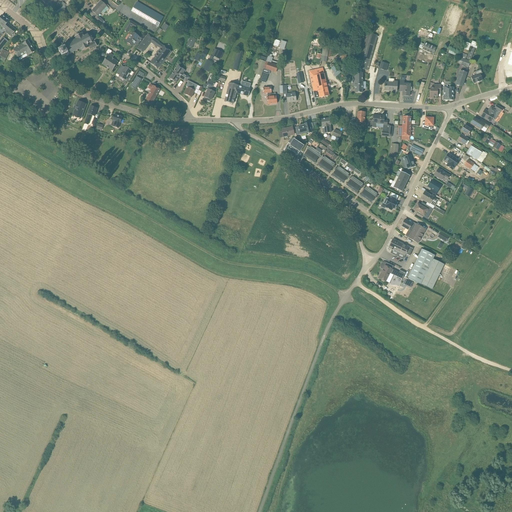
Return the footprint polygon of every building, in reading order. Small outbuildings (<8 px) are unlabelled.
[(41,0),(38,4),(50,13),(55,6),(54,5),(58,0),(60,0),(62,2),(63,0),(41,0)] [(98,17),(97,16),(107,6),(101,1),(92,11),(94,13),(92,15),(96,19),(101,24),(104,21),(99,16),(98,17)] [(158,27),(164,16),(137,1),(131,11),(158,27)] [(5,27),(7,23),(9,21),(2,15),(0,17),(0,23),(3,26),(3,27),(1,29),(4,31),(6,28),(5,27)] [(321,22),(327,24),(329,20),(318,16),(314,25),(319,27),(321,22)] [(134,30),(137,25),(130,21),(124,30),(127,33),(131,28),(134,30)] [(11,37),(16,30),(7,23),(5,27),(6,28),(4,31),(6,33),(11,37)] [(427,40),(432,41),(434,34),(420,29),(419,34),(428,37),(427,40)] [(138,45),(143,38),(141,36),(140,37),(132,32),(126,42),(133,46),(135,43),(138,45)] [(355,66),(368,70),(377,36),(364,32),(355,66)] [(84,37),(83,34),(82,34),(82,33),(75,37),(74,36),(74,37),(75,37),(76,40),(73,41),(72,40),(71,41),(72,42),(69,43),(68,42),(68,43),(68,44),(64,46),(64,45),(63,45),(61,45),(61,47),(62,49),(59,50),(62,57),(66,55),(66,56),(67,56),(68,55),(73,53),(73,54),(74,54),(73,52),(77,51),(77,52),(78,52),(77,50),(81,49),(82,51),(82,52),(83,51),(89,48),(90,50),(97,46),(95,42),(92,43),(92,42),(93,39),(94,38),(91,36),(92,35),(91,35),(91,36),(88,35),(88,34),(88,35),(84,37)] [(159,43),(148,35),(137,49),(143,53),(150,42),(157,46),(159,43)] [(186,45),(192,48),(196,40),(191,37),(186,45)] [(22,51),(31,46),(28,41),(16,48),(17,50),(18,49),(19,51),(18,51),(19,52),(22,50),(22,51)] [(433,54),(436,48),(421,42),(418,48),(433,54)] [(14,51),(18,58),(26,54),(28,56),(35,52),(31,46),(22,51),(22,50),(19,52),(18,51),(19,51),(18,49),(17,50),(16,48),(13,50),(14,51)] [(150,63),(158,69),(171,52),(163,46),(150,63)] [(471,46),(466,59),(471,61),(475,48),(471,46)] [(329,48),(323,48),(321,61),(327,62),(329,48)] [(213,57),(220,60),(223,53),(215,49),(211,56),(211,55),(209,58),(212,59),(213,57)] [(9,52),(3,50),(0,55),(0,56),(2,57),(1,59),(5,61),(6,59),(9,53),(9,52)] [(238,50),(232,69),(238,71),(243,52),(238,50)] [(461,65),(463,66),(468,67),(468,68),(471,61),(466,60),(459,57),(460,58),(458,63),(461,65)] [(118,62),(112,59),(111,61),(106,58),(102,64),(112,71),(118,62)] [(207,60),(202,69),(209,72),(213,63),(207,60)] [(266,62),(259,60),(257,67),(263,70),(266,62)] [(276,73),(278,66),(266,62),(264,69),(276,73)] [(189,77),(183,73),(185,70),(178,65),(169,78),(175,82),(179,77),(186,82),(189,77)] [(336,73),(334,75),(337,77),(342,72),(335,65),(331,68),(336,73)] [(125,80),(129,75),(132,71),(125,67),(124,70),(121,68),(117,73),(120,75),(119,76),(125,80)] [(317,79),(325,78),(323,68),(322,68),(323,68),(320,69),(320,68),(319,68),(319,69),(316,70),(316,69),(316,70),(309,71),(312,85),(318,83),(317,79)] [(482,80),(480,75),(482,74),(481,71),(480,69),(472,72),(471,78),(473,84),(476,83),(479,82),(482,80)] [(466,72),(464,72),(461,71),(460,71),(456,85),(462,87),(467,72),(466,72)] [(266,83),(269,74),(264,72),(261,81),(266,83)] [(320,98),(329,96),(325,78),(317,79),(318,83),(312,85),(314,92),(318,91),(320,98)] [(209,79),(207,84),(205,88),(208,90),(205,97),(207,98),(207,99),(207,101),(209,101),(210,101),(211,100),(215,92),(213,91),(214,90),(215,88),(213,86),(215,82),(209,79)] [(355,93),(363,93),(362,79),(352,79),(353,87),(355,86),(355,93)] [(397,91),(397,81),(394,81),(394,79),(389,79),(389,83),(385,83),(385,90),(397,91)] [(196,88),(197,85),(189,81),(186,87),(188,88),(185,94),(191,97),(196,88)] [(250,89),(249,89),(251,83),(242,81),(241,87),(238,86),(236,90),(235,92),(237,92),(236,93),(248,96),(250,89)] [(402,96),(409,96),(410,84),(403,84),(404,82),(400,82),(400,89),(403,89),(402,96)] [(160,90),(153,86),(150,84),(148,88),(151,90),(148,95),(149,95),(145,101),(152,105),(160,90)] [(236,90),(238,86),(229,84),(224,102),(233,104),(236,93),(237,92),(235,92),(236,90)] [(434,96),(437,96),(438,91),(441,92),(441,85),(434,84),(434,88),(431,88),(431,98),(434,98),(434,96)] [(443,100),(453,100),(454,88),(450,88),(450,85),(444,85),(443,96),(443,97),(443,99),(443,100)] [(268,104),(277,104),(276,96),(276,94),(271,94),(271,87),(263,87),(263,93),(267,93),(268,104)] [(288,102),(296,101),(295,93),(286,94),(288,102)] [(81,119),(84,109),(86,104),(78,101),(73,116),(81,119)] [(94,117),(97,108),(90,106),(84,123),(89,125),(92,116),(94,117)] [(484,112),(481,116),(490,122),(494,115),(493,114),(496,110),(491,107),(488,111),(486,110),(485,112),(484,112)] [(365,124),(365,112),(358,112),(357,119),(356,119),(356,123),(365,124)] [(118,129),(122,117),(114,114),(112,121),(116,122),(114,127),(118,129)] [(368,127),(376,128),(376,127),(377,124),(383,125),(383,126),(383,128),(382,136),(392,137),(393,127),(390,126),(390,125),(387,125),(388,121),(384,120),(384,116),(373,115),(373,120),(368,120),(368,127)] [(411,125),(411,117),(403,117),(402,126),(398,126),(398,136),(402,136),(402,129),(406,129),(406,124),(411,125)] [(331,132),(330,123),(329,118),(321,119),(323,134),(331,132)] [(423,122),(422,128),(426,129),(426,128),(428,128),(428,126),(432,126),(433,126),(434,118),(426,118),(426,122),(423,122)] [(474,118),(471,124),(481,130),(483,126),(487,129),(490,124),(481,119),(479,121),(474,118)] [(410,137),(411,125),(406,124),(406,129),(402,129),(402,136),(410,137)] [(349,133),(349,132),(351,127),(346,125),(343,130),(349,133)] [(466,138),(468,139),(469,136),(468,136),(471,130),(465,126),(461,131),(464,133),(462,136),(461,135),(466,138)] [(292,127),(282,130),(284,137),(294,134),(292,127)] [(339,139),(340,137),(342,133),(335,130),(332,136),(339,139)] [(464,145),(468,139),(466,138),(461,135),(457,141),(464,145)] [(492,138),(491,138),(486,135),(483,138),(482,141),(488,144),(492,138)] [(294,140),(295,137),(291,138),(289,142),(291,143),(291,144),(288,149),(293,152),(299,143),(294,140)] [(330,143),(323,138),(320,142),(328,147),(330,143)] [(501,145),(496,142),(492,147),(498,151),(501,145)] [(307,144),(306,143),(303,146),(299,143),(293,152),(298,155),(301,151),(301,150),(304,152),(307,144)] [(488,154),(483,151),(472,145),(467,153),(482,163),(488,154)] [(309,159),(315,150),(310,147),(309,147),(308,146),(306,149),(308,150),(304,155),(306,156),(306,157),(309,159)] [(315,150),(309,159),(313,162),(313,161),(315,162),(318,157),(320,158),(321,156),(320,155),(321,154),(315,150)] [(452,170),(458,161),(448,154),(444,160),(449,164),(447,167),(452,170)] [(323,169),(330,160),(324,157),(322,156),(321,159),(322,160),(318,165),(320,166),(320,167),(323,169)] [(415,166),(412,158),(409,159),(408,156),(400,159),(402,162),(404,169),(407,168),(407,169),(415,166)] [(474,164),(468,160),(468,159),(464,165),(470,170),(471,169),(474,164)] [(334,165),(335,164),(330,160),(323,169),(327,172),(327,171),(329,172),(333,167),(334,168),(336,166),(334,165)] [(474,164),(471,169),(475,172),(479,167),(474,164)] [(337,179),(344,170),(338,167),(336,166),(335,169),(336,170),(333,175),(334,176),(334,177),(337,179)] [(481,187),(484,182),(464,167),(460,173),(481,187)] [(450,176),(447,174),(442,172),(443,171),(441,170),(441,171),(438,169),(434,176),(442,180),(444,178),(448,180),(450,176)] [(344,170),(337,179),(341,182),(341,181),(343,182),(345,179),(346,180),(348,178),(350,176),(348,175),(349,174),(344,170)] [(408,181),(411,176),(402,172),(399,177),(408,181)] [(352,189),(358,180),(353,177),(352,177),(351,176),(349,179),(350,180),(347,185),(349,186),(348,187),(352,189)] [(405,187),(408,181),(399,177),(397,182),(405,187)] [(358,180),(352,189),(355,192),(355,191),(357,192),(361,187),(362,188),(364,186),(363,185),(363,184),(358,180)] [(442,186),(436,183),(432,180),(428,187),(432,189),(430,192),(436,195),(442,186)] [(403,192),(405,187),(397,182),(394,188),(403,192)] [(447,182),(445,185),(455,191),(456,189),(451,186),(452,185),(447,182)] [(366,199),(372,190),(367,187),(366,187),(365,186),(363,189),(364,190),(361,195),(363,196),(362,197),(366,199)] [(469,187),(464,195),(469,197),(474,190),(469,187)] [(372,190),(366,199),(369,202),(369,201),(371,202),(375,197),(376,198),(378,196),(377,195),(377,194),(372,190)] [(427,205),(433,209),(434,206),(435,206),(438,201),(437,200),(437,199),(429,194),(425,192),(421,198),(429,203),(427,205)] [(384,208),(390,211),(391,208),(394,209),(397,203),(394,202),(396,199),(390,196),(388,199),(387,198),(384,204),(385,205),(384,208)] [(427,205),(427,206),(422,202),(420,205),(418,204),(414,210),(417,212),(417,213),(423,217),(426,212),(430,214),(433,209),(427,205)] [(434,206),(433,209),(443,215),(445,212),(435,206),(434,206)] [(417,224),(414,222),(413,224),(405,220),(401,226),(409,230),(406,236),(409,237),(409,238),(417,224)] [(419,244),(419,243),(427,229),(417,224),(409,238),(419,244)] [(449,237),(440,232),(438,237),(446,242),(449,237)] [(399,252),(403,244),(393,239),(389,248),(392,249),(391,250),(392,250),(393,249),(399,252)] [(403,244),(399,252),(405,255),(406,254),(409,247),(403,244)] [(411,280),(415,283),(416,282),(421,284),(433,259),(435,256),(421,249),(417,255),(418,256),(408,278),(411,279),(411,280)] [(433,259),(421,284),(432,290),(444,265),(433,259)] [(386,263),(385,262),(384,262),(383,263),(382,263),(381,264),(380,266),(381,267),(381,268),(382,269),(383,269),(378,278),(386,282),(390,273),(391,274),(397,276),(399,273),(392,270),(394,266),(386,263)] [(397,276),(398,277),(394,286),(410,294),(415,284),(415,283),(411,280),(403,277),(406,273),(400,270),(399,273),(397,276)]
